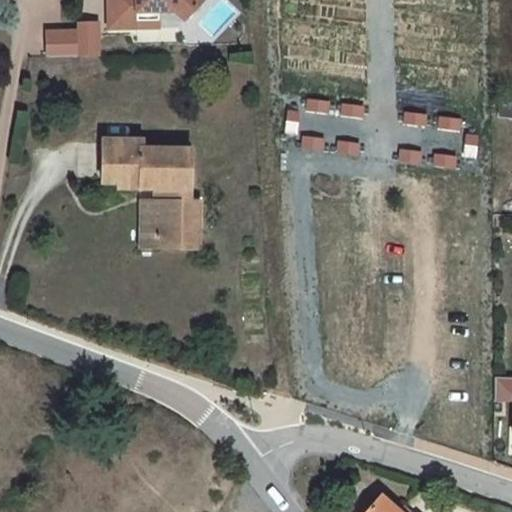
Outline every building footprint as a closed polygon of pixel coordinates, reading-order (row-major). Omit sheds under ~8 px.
[(138,33),(138,17),(159,16),(176,16),(184,25),(203,6),(196,0),(107,0),(109,34),(138,33)] [(160,33),(159,16),(138,17),(138,33),(160,33)] [(48,63),(77,62),(76,37),(46,39),(48,63)] [(329,101),(308,100),(307,111),(328,112),(329,101)] [(511,102),(500,101),(498,119),(511,120),(511,102)] [(362,106),(342,105),(341,115),(362,117),(362,106)] [(287,112),(286,132),(297,133),(298,112),(287,112)] [(425,114),(405,113),(404,124),(425,125),(425,114)] [(460,119),(439,118),(439,129),(459,130),(460,119)] [(466,135),(465,155),(476,156),(477,136),(466,135)] [(323,139),(303,138),(302,149),(323,150),(323,139)] [(190,199),(190,148),(141,147),(140,139),(100,139),(100,179),(111,178),(111,187),(156,189),(156,201),(146,200),(148,232),(154,233),(154,246),(196,247),(195,199),(190,199)] [(359,144),(338,143),(338,153),(358,155),(359,144)] [(421,152),(401,151),(400,162),(421,163),(421,152)] [(455,156),(434,155),(434,166),(454,167),(455,156)] [(134,201),(133,246),(154,246),(154,233),(148,232),(146,200),(134,201)] [(497,402),(511,402),(511,381),(498,381),(497,402)]
